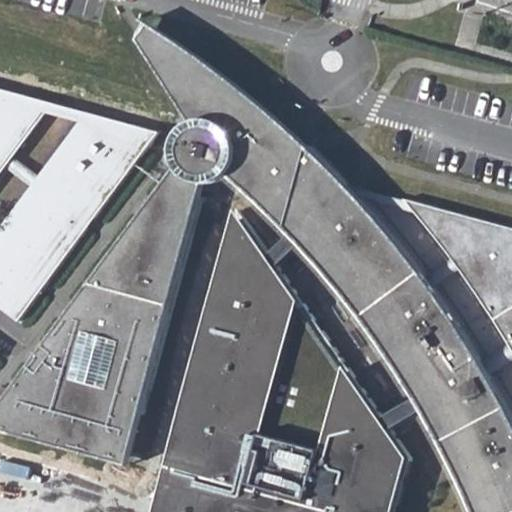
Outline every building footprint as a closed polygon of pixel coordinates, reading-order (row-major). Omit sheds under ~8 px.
[(511,511),(511,414),(490,374),(485,365),(468,337),(456,319),(437,293),(431,285),(411,259),(391,236),(372,213),(351,191),(325,165),(300,141),(273,117),(252,98),(230,80),(207,63),(185,47),(161,32),(137,18),(127,30),(195,124),(189,131),(186,138),(183,146),(182,155),(183,163),(0,412),(0,430),(130,466),(132,458),(207,184),(214,184),(222,183),(230,180),(237,176),(256,194),(274,214),(292,233),(315,260),(338,287),(360,315),(379,339),(397,365),(414,391),(428,413),(441,436),(453,459),(465,480),(474,501),(478,511),(511,511)] [(51,103),(0,89),(0,171),(5,165),(11,157),(45,111),(51,103)] [(45,111),(81,121),(87,113),(51,103),(45,111)] [(159,132),(87,113),(81,121),(39,179),(33,187),(0,231),(0,304),(20,320),(159,132)] [(5,165),(33,187),(39,179),(11,157),(5,165)] [(511,231),(409,205),(409,208),(426,228),(455,266),(462,275),(483,304),(510,348),(511,351),(511,231)] [(235,208),(153,511),(399,511),(416,456),(235,208)] [(431,285),(437,293),(462,275),(455,266),(431,285)] [(485,365),(490,374),(511,360),(511,351),(510,348),(485,365)]
